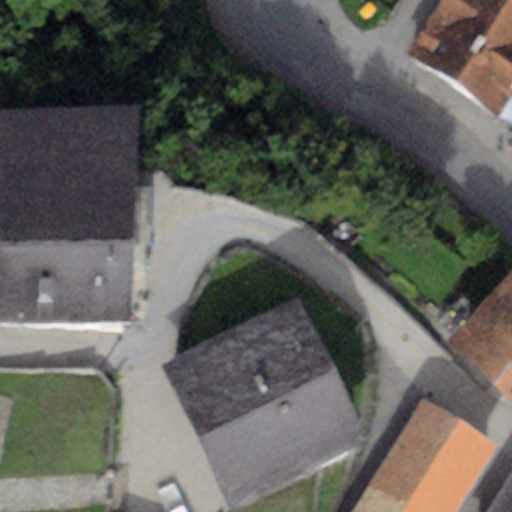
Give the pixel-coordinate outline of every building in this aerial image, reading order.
[(511,107),(511,0),(449,0),(403,62),(499,128),(511,107)] [(136,126),(0,119),(0,332),(132,338),(136,126)] [(511,284),(444,353),(511,417),(511,284)] [(299,309),(162,374),(230,511),(249,511),(367,455),(299,309)] [(459,511),(499,456),(423,408),(356,511),(459,511)] [(511,511),(511,490),(497,511),(511,511)]
